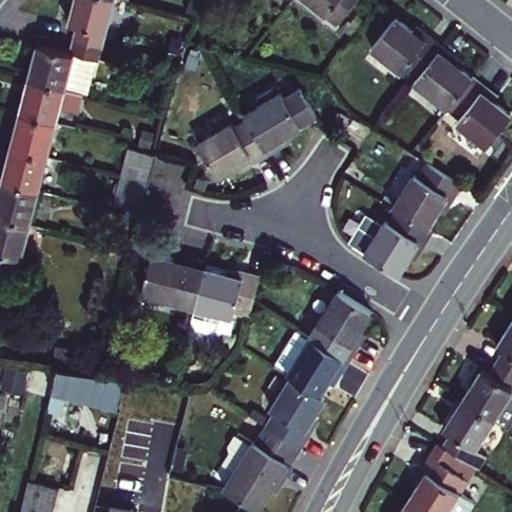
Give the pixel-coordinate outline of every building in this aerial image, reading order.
[(112,0),(72,0),(68,15),(77,18),(73,33),(102,40),(112,0)] [(303,0),(334,24),(351,0),(303,0)] [(400,70),(413,80),(438,49),(424,38),(420,42),(407,32),(389,18),(364,49),(397,74),(400,70)] [(411,28),(407,32),(420,42),(424,38),(417,33),(411,28)] [(28,73),(66,83),(75,49),(98,55),(102,40),(73,33),(69,48),(37,39),(32,59),(28,73)] [(472,82),(456,70),(449,65),(453,60),(438,49),(413,80),(409,85),(447,115),(472,82)] [(456,63),(453,60),(449,65),(456,70),(459,65),(456,63)] [(19,106),(57,116),(66,83),(28,73),(24,88),(19,106)] [(482,98),(485,93),(472,82),(447,115),(459,124),(456,129),(488,153),(511,122),(495,108),(482,98)] [(239,117),(261,152),(277,142),(274,138),(282,134),(294,126),(273,90),(236,112),(239,117)] [(491,98),(485,93),(482,98),(495,108),(498,103),(491,98)] [(11,140),(49,150),(57,116),(19,106),(15,123),(11,140)] [(209,174),(227,164),(241,155),(245,162),(261,152),(239,117),(226,125),(222,118),(188,138),(209,174)] [(284,138),(282,134),(274,138),(277,142),(280,140),(284,138)] [(2,174),(40,183),(49,150),(11,140),(5,159),(2,174)] [(130,140),(126,155),(147,160),(151,146),(130,140)] [(126,155),(122,168),(144,174),(147,160),(126,155)] [(236,167),(245,162),(241,155),(227,164),(231,170),(236,167)] [(456,186),(421,165),(414,176),(408,172),(387,205),(394,209),(421,226),(431,210),(440,197),(446,201),(451,194),(456,186)] [(118,182),(140,188),(144,174),(122,168),(118,182)] [(40,183),(2,174),(0,180),(0,208),(32,216),(40,183)] [(118,182),(115,196),(137,201),(140,188),(118,182)] [(438,214),(446,201),(440,197),(431,210),(438,214)] [(32,216),(0,208),(0,245),(22,251),(32,216)] [(365,216),(348,244),(393,273),(404,255),(413,241),(420,245),(425,238),(429,231),(421,226),(394,209),(385,223),(379,219),(377,223),(365,216)] [(411,259),(420,245),(413,241),(404,255),(411,259)] [(183,260),(185,253),(177,251),(170,249),(168,257),(183,260)] [(202,258),(185,253),(183,260),(168,257),(144,250),(134,287),(190,301),(200,265),(202,258)] [(240,275),(242,269),(232,266),(224,264),(222,271),(240,275)] [(222,271),(200,265),(190,301),(229,312),(230,307),(247,311),(258,273),(242,269),(240,275),(222,271)] [(355,332),(367,312),(335,291),(315,325),(320,328),(311,342),(345,362),(349,355),(354,348),(348,345),(355,332)] [(511,321),(509,327),(502,338),(509,343),(501,356),(511,362),(511,321)] [(361,336),(355,332),(348,345),(354,348),(361,336)] [(291,374),(318,391),(325,380),(329,374),(336,378),(341,370),(345,362),(311,342),(305,338),(286,371),(291,374)] [(511,392),(511,362),(501,356),(495,366),(487,361),(477,375),(467,392),(500,412),(511,392)] [(29,358),(28,364),(54,370),(55,362),(29,358)] [(54,370),(47,397),(61,401),(64,390),(82,394),(97,398),(104,369),(55,362),(54,370)] [(125,372),(104,369),(97,398),(103,399),(104,394),(119,398),(125,372)] [(318,391),(291,374),(272,405),(278,409),(269,425),(303,445),(311,431),(305,428),(313,415),(325,396),(318,391)] [(332,385),(336,378),(329,374),(325,380),(332,385)] [(500,412),(467,392),(453,413),(448,421),(456,426),(449,438),(481,458),(485,461),(493,448),(481,441),(500,412)] [(61,401),(47,397),(44,409),(59,413),(61,401)] [(319,419),(313,415),(305,428),(311,431),(315,424),(319,419)] [(253,439),(238,464),(224,487),(257,508),(268,489),(277,475),(282,479),(303,445),(269,425),(258,442),(253,439)] [(238,464),(253,439),(236,429),(228,442),(235,445),(228,458),(238,464)] [(481,458),(449,438),(441,449),(474,469),(481,458)] [(441,449),(437,446),(427,462),(423,468),(428,471),(414,493),(444,511),(447,511),(465,484),(474,469),(441,449)] [(278,486),(282,479),(277,475),(268,489),(274,493),(278,486)] [(56,511),(63,486),(27,477),(20,509),(32,511),(56,511)] [(462,511),(476,491),(465,484),(447,511),(462,511)] [(444,511),(414,493),(402,511),(397,511),(396,511),(444,511)]
